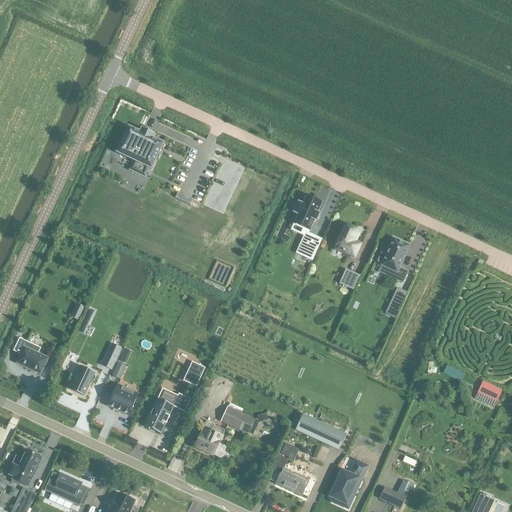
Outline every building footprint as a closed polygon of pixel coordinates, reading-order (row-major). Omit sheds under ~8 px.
[(129,128),(117,153),(134,161),(130,170),(145,177),(149,168),(151,169),(163,144),(152,138),(153,135),(142,129),(140,133),(129,128)] [(317,213),(322,203),(306,196),(302,205),(298,203),(294,213),(298,214),(294,223),(309,230),(314,220),(316,221),(319,214),(317,213)] [(355,242),(358,236),(354,234),(356,230),(346,226),(342,236),(341,236),(336,246),(344,250),(343,252),(354,257),(360,244),(355,242)] [(307,234),(298,254),(313,260),(322,240),(307,234)] [(382,264),(381,266),(397,273),(394,279),(403,283),(408,272),(399,268),(410,246),(394,239),(386,256),(382,254),(378,262),(382,264)] [(346,270),(339,284),(354,291),(360,276),(346,270)] [(398,288),(386,314),(395,319),(407,293),(398,288)] [(83,308),(77,305),(74,311),(80,314),(83,308)] [(48,359),(25,348),(27,342),(19,339),(13,351),(21,355),(17,364),(40,375),(48,359)] [(117,349),(108,370),(111,371),(120,350),(117,349)] [(194,363),(185,381),(197,386),(205,368),(194,363)] [(118,364),(113,376),(120,380),(126,367),(118,364)] [(448,365),(443,374),(461,382),(465,374),(448,365)] [(81,366),(70,390),(84,397),(95,373),(81,366)] [(139,393),(119,384),(109,405),(129,415),(139,393)] [(497,402),(502,391),(488,384),(483,395),(497,402)] [(162,390),(144,427),(161,434),(165,424),(166,424),(169,417),(173,407),(184,412),(190,399),(179,394),(177,396),(162,390)] [(256,420),(228,407),(221,421),(249,434),(250,431),(256,420)] [(266,415),(258,417),(259,423),(268,421),(266,415)] [(346,435),(303,415),(295,431),(339,451),(346,435)] [(212,431),(204,427),(195,446),(214,455),(225,430),(214,425),(212,431)] [(293,448),(286,445),(282,455),(289,458),(293,448)] [(28,487),(41,458),(25,451),(17,468),(14,466),(9,476),(13,477),(12,479),(13,480),(12,483),(20,486),(21,484),(28,487)] [(308,480),(284,469),(289,459),(279,454),(272,469),(281,473),(277,483),(302,495),(308,480)] [(361,481),(367,467),(356,462),(350,475),(342,471),(339,479),(337,478),(333,487),(335,488),(330,497),(346,504),(358,479),(361,481)] [(55,487),(75,497),(73,502),(80,506),(89,488),(82,484),(82,483),(62,473),(62,474),(60,473),(57,474),(55,477),(56,480),(58,481),(55,487)] [(409,492),(400,488),(397,494),(385,488),(380,498),(401,509),(409,492)] [(25,489),(14,511),(27,511),(36,494),(25,489)] [(130,511),(135,501),(119,494),(115,501),(111,508),(112,509),(110,511),(130,511)]
